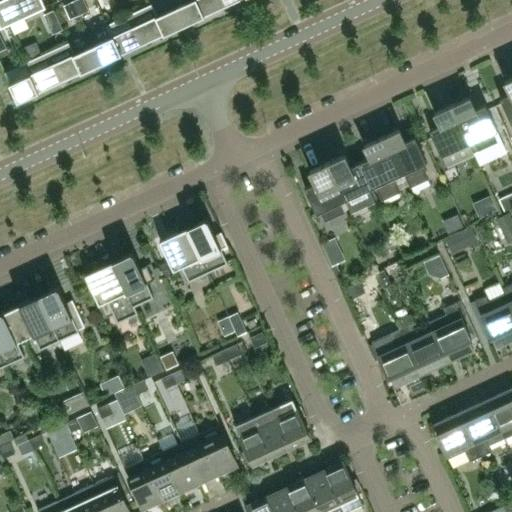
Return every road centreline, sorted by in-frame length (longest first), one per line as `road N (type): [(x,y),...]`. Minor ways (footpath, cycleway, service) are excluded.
road 1 (residential): [(398,419),(377,404),(257,149)]
road 2 (residential): [(207,172),(329,426),(350,440)]
road 3 (residential): [(511,32),(257,149)]
road 4 (residential): [(0,267),(207,172)]
road 5 (residential): [(0,173),(201,81)]
road 6 (residential): [(201,81),(379,0)]
